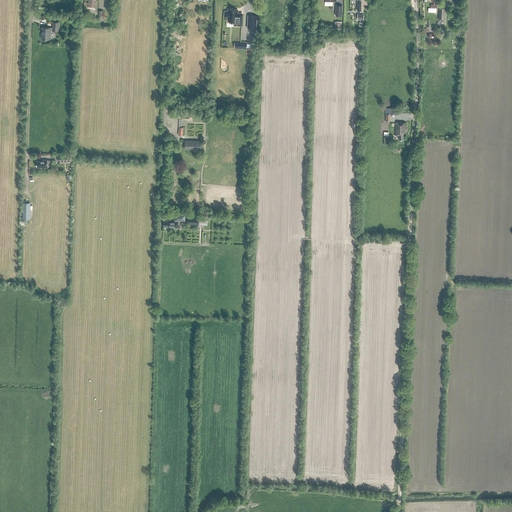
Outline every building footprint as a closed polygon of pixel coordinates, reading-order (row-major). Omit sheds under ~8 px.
[(88,0),(89,3),(86,3),(85,2),(84,9),(89,9),(97,9),(97,1),(96,1),(95,0),(88,0)] [(237,10),(228,10),(228,12),(224,12),(224,17),(228,17),(228,22),(234,22),(233,26),(241,26),(242,18),(242,15),(237,14),(237,10)] [(247,28),(256,29),(256,16),(248,16),(247,28)] [(50,28),(42,28),(41,39),(50,39),(50,31),(53,31),(58,31),(58,22),(53,22),(53,28),(50,28)] [(398,140),(404,140),(404,134),(406,134),(406,123),(396,123),(395,136),(398,136),(398,140)] [(201,141),(185,140),(185,149),(201,149),(201,141)] [(47,168),(47,160),(40,160),(40,161),(36,161),(36,167),(43,167),(43,168),(47,168)] [(163,227),(178,228),(178,220),(185,220),(185,214),(175,214),(175,220),(169,220),(169,222),(163,221),(163,227)] [(187,225),(198,225),(207,226),(208,216),(199,215),(199,217),(187,217),(187,225)]
